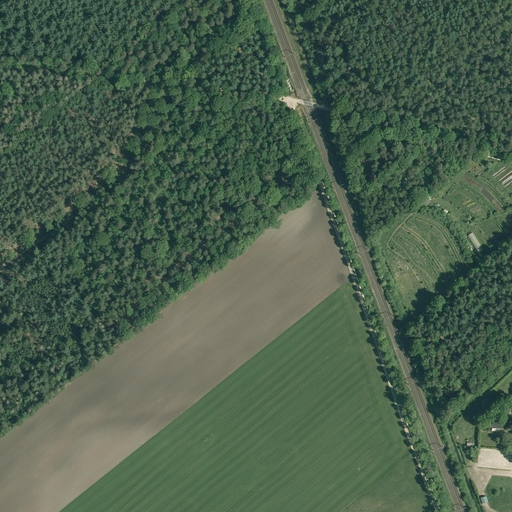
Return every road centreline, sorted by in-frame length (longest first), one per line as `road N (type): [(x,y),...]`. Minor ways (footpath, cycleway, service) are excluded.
road 1 (track): [(437,511),(285,99)]
road 2 (track): [(239,0),(246,26),(166,88),(113,172),(0,262)]
road 3 (track): [(0,67),(285,99)]
road 4 (track): [(342,111),(511,158)]
